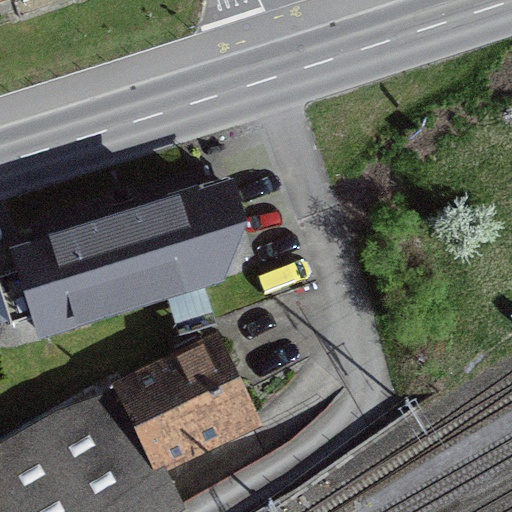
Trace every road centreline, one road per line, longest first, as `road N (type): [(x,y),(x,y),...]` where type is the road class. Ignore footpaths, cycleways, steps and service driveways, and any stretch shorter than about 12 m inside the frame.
road 1 (secondary): [(0,158),(283,64)]
road 2 (secondary): [(283,64),(483,0)]
